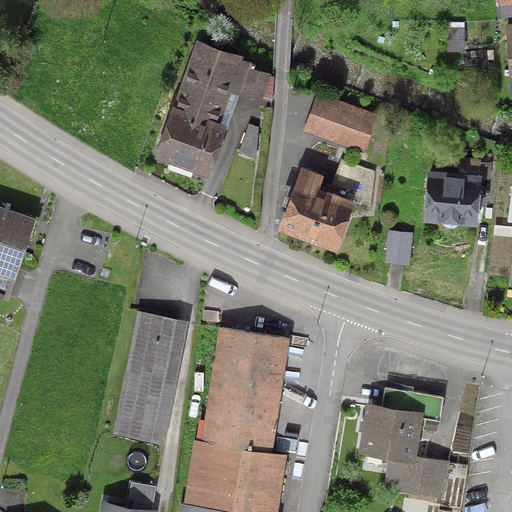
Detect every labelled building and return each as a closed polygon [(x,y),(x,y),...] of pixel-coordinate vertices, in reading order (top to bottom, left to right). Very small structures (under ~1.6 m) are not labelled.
[(245,86),(242,95),(270,103),(272,78),(251,72),(253,67),(197,46),(174,113),(170,112),(156,152),(171,157),(167,167),(189,175),(193,165),(207,171),(222,130),(212,126),(228,81),(245,86)] [(343,113),(344,110),(318,100),(308,129),(360,148),(367,128),(356,124),(358,119),(343,113)] [(237,154),(254,159),(256,133),(246,130),(237,154)] [(368,212),(373,173),(340,160),(327,194),(316,190),(320,178),(301,171),(280,226),(334,246),(349,205),(368,212)] [(458,172),(470,173),(471,162),(460,161),(458,172)] [(458,220),(459,220),(474,222),(477,180),(428,176),(424,217),(440,218),(441,221),(443,224),(445,226),(448,227),(452,227),(455,225),(457,223),(458,220)] [(26,240),(23,238),(29,222),(0,212),(0,295),(6,297),(26,240)] [(390,234),(387,261),(404,263),(407,236),(390,234)] [(139,314),(116,432),(151,439),(174,321),(139,314)] [(179,511),(270,511),(278,462),(276,462),(277,455),(267,453),(285,339),(220,329),(203,442),(195,440),(185,505),(180,504),(179,511)] [(369,407),(363,449),(409,457),(416,415),(437,419),(440,398),(384,389),(381,409),(369,407)] [(407,492),(440,497),(446,463),(413,457),(407,492)]
